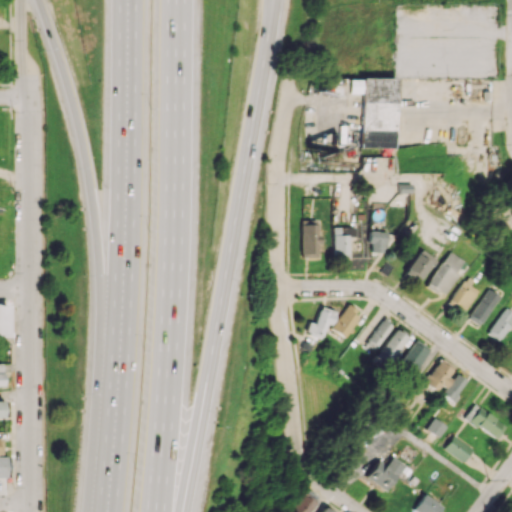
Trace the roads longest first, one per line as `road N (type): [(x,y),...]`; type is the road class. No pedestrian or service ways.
road 1 (motorway): [(129,0),(120,337),(101,511)]
road 2 (motorway): [(149,511),(169,308),(175,0)]
road 3 (motorway): [(184,482),(273,0)]
road 4 (motorway): [(40,0),(86,154),(106,476)]
road 5 (residential): [(29,95),(30,511)]
road 6 (residential): [(293,82),(282,125),(278,266),(303,465)]
road 7 (residential): [(511,388),(375,289),(280,288)]
